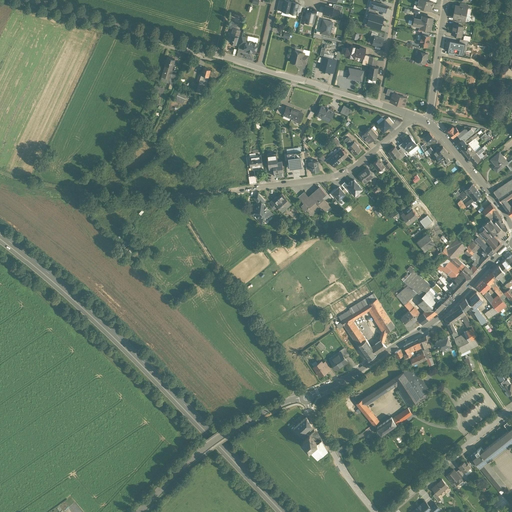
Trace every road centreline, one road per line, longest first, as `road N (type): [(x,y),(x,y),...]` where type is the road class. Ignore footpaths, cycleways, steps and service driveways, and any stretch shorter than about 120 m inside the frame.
road 1 (primary): [(284,511),(87,309),(0,236)]
road 2 (track): [(0,262),(188,438),(121,511)]
road 3 (residential): [(511,246),(416,336),(306,398)]
road 4 (tertiary): [(23,0),(258,68)]
road 5 (track): [(298,398),(173,196)]
road 6 (track): [(173,196),(88,193),(0,172)]
road 7 (residential): [(392,511),(511,413)]
road 8 (residential): [(234,190),(333,176),(377,147)]
road 9 (tertiary): [(425,121),(511,228)]
road 10 (residential): [(373,511),(339,466),(306,398)]
road 11 (tertiary): [(258,68),(378,103)]
road 12 (residential): [(306,398),(265,409),(198,450)]
